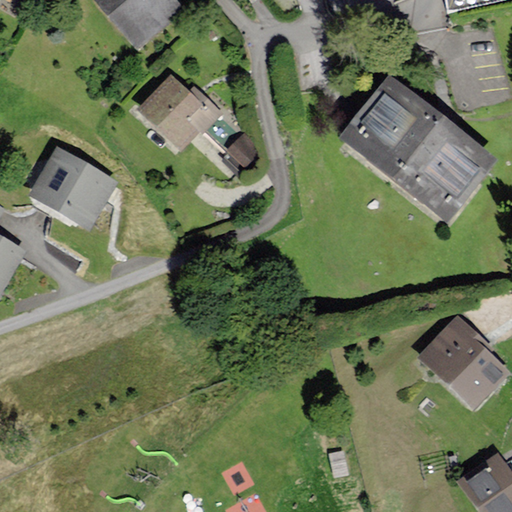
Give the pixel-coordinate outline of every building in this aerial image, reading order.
[(179,15),(166,0),(88,0),(134,53),(179,15)] [(213,122),(171,82),(138,117),(180,157),(213,122)] [(397,83),(347,143),(446,226),(496,167),(397,83)] [(114,188),(57,155),(30,201),(87,235),(114,188)] [(0,295),(22,258),(0,245),(0,295)] [(458,318),(422,357),(475,407),(508,371),(480,345),(484,342),(458,318)] [(511,511),(511,473),(498,453),(458,481),(479,511),(511,511)]
